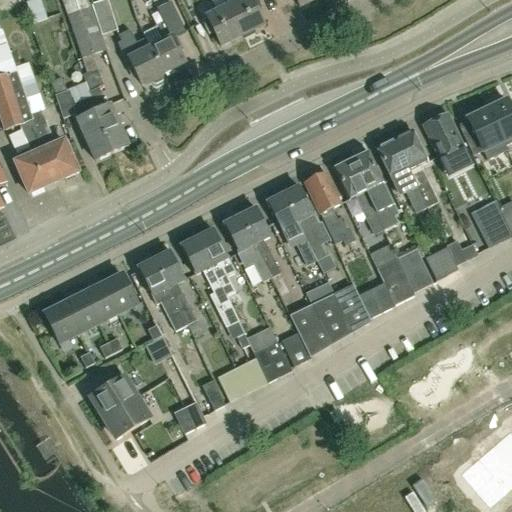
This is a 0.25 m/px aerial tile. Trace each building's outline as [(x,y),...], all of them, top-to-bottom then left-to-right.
[(0,0),(0,7),(1,12),(25,5),(23,0),(0,0)] [(33,25),(47,21),(40,0),(33,0),(27,3),(33,25)] [(67,0),(63,2),(81,59),(86,74),(97,70),(92,56),(107,51),(102,37),(91,5),(89,0),(67,0)] [(200,0),(186,0),(191,12),(203,7),(200,0)] [(224,0),(227,5),(243,37),(265,26),(258,12),(263,10),(257,0),(224,0)] [(316,0),(295,0),(300,8),(316,0)] [(96,5),(106,38),(122,33),(113,1),(96,5)] [(143,35),(145,40),(163,76),(185,65),(178,52),(182,51),(176,38),(186,33),(172,5),(157,12),(163,24),(155,28),(155,29),(143,35)] [(202,21),(209,35),(213,33),(221,48),(243,37),(227,5),(217,10),(205,16),(206,19),(202,21)] [(29,197),(60,183),(30,122),(29,117),(23,101),(9,59),(11,58),(0,27),(0,120),(4,133),(19,127),(29,149),(21,153),(23,157),(13,162),(29,197)] [(130,77),(134,75),(140,88),(150,83),(151,86),(154,87),(161,83),(163,80),(161,77),(163,76),(145,40),(135,45),(128,33),(117,39),(119,44),(116,46),(124,63),(124,64),(130,77)] [(19,56),(11,58),(9,59),(23,101),(40,95),(29,64),(22,67),(19,56)] [(98,70),(83,75),(86,85),(89,93),(90,93),(92,98),(97,110),(105,127),(100,130),(111,156),(130,147),(110,104),(107,106),(99,89),(104,87),(98,70)] [(60,79),(53,81),(57,96),(56,96),(64,119),(76,116),(78,119),(75,121),(95,163),(111,156),(100,130),(105,127),(97,110),(92,98),(90,93),(89,93),(91,98),(74,105),(69,92),(65,93),(60,79)] [(485,108),(507,152),(505,148),(511,144),(511,112),(507,102),(498,106),(497,103),(485,108)] [(476,117),(467,121),(487,162),(507,152),(485,108),(474,113),(476,117)] [(30,122),(60,183),(78,174),(63,140),(55,143),(40,112),(29,117),(30,122)] [(473,168),(468,157),(448,116),(423,128),(448,180),(473,168)] [(438,203),(421,167),(427,164),(412,132),(394,141),(413,181),(427,209),(438,203)] [(377,149),(398,193),(400,198),(408,194),(417,214),(427,209),(413,181),(394,141),(377,149)] [(369,154),(351,163),(378,219),(384,233),(397,226),(394,219),(398,217),(390,201),(391,200),(383,184),(384,184),(369,154)] [(335,170),(333,172),(348,202),(350,201),(355,199),(375,237),(384,233),(378,219),(351,163),(335,170)] [(338,220),(333,210),(341,206),(326,175),(304,185),(319,216),(320,216),(334,246),(343,243),(345,248),(355,243),(349,230),(347,230),(341,219),(338,220)] [(321,234),(314,219),(299,188),(282,196),(309,250),(315,262),(324,257),(314,237),(321,234)] [(309,250),(282,196),(267,203),(287,244),(294,241),(307,266),(315,262),(309,250)] [(494,203),(471,214),(489,250),(511,238),(511,237),(511,235),(505,224),(494,203)] [(288,293),(264,243),(270,239),(255,209),(239,217),(270,280),(279,298),(288,293)] [(270,280),(239,217),(223,225),(245,269),(253,265),(262,284),(270,280)] [(197,239),(225,298),(234,294),(226,279),(234,276),(227,262),(212,231),(197,239)] [(225,298),(197,239),(180,246),(196,278),(203,274),(206,282),(208,281),(214,295),(208,298),(222,327),(235,320),(225,299),(225,298)] [(456,242),(455,243),(445,248),(455,268),(477,257),(471,246),(460,252),(456,242)] [(445,248),(439,251),(431,255),(438,266),(429,271),(435,283),(457,271),(455,268),(445,248)] [(196,324),(178,287),(184,284),(169,252),(152,261),(186,329),(196,324)] [(398,260),(376,271),(383,285),(394,307),(414,297),(414,295),(402,270),(398,260)] [(186,329),(152,261),(138,268),(153,299),(157,308),(160,306),(175,334),(186,329)] [(421,261),(402,270),(414,295),(433,285),(433,284),(421,261)] [(103,287),(117,316),(137,306),(123,277),(103,287)] [(353,288),(352,288),(370,324),(369,321),(394,308),(394,307),(383,285),(357,297),(353,288)] [(103,287),(84,297),(98,326),(117,316),(103,287)] [(352,288),(333,297),(338,307),(351,333),(370,324),(352,288)] [(84,297),(64,307),(79,335),(98,326),(84,297)] [(333,297),(311,308),(329,344),(351,333),(338,307),(333,297)] [(59,345),(79,335),(64,307),(44,317),(59,345)] [(311,308),(290,318),(298,336),(307,355),(329,344),(311,308)] [(153,343),(161,338),(156,328),(148,332),(153,343)] [(298,336),(281,344),(293,369),(310,360),(307,355),(298,336)] [(108,345),(114,356),(122,351),(117,341),(108,345)] [(254,355),(268,384),(291,373),(276,344),(254,355)] [(114,356),(108,345),(99,349),(105,360),(114,356)] [(86,370),(95,365),(89,355),(80,359),(86,370)] [(255,360),(234,371),(247,395),(268,384),(254,355),(253,356),(255,360)] [(247,395),(234,371),(217,380),(229,404),(247,395)] [(104,420),(136,400),(123,379),(91,399),(104,420)] [(213,383),(202,388),(214,412),(225,407),(213,383)] [(136,400),(104,420),(117,441),(149,421),(136,400)] [(206,426),(195,405),(185,410),(195,431),(206,426)] [(195,431),(185,410),(174,415),(184,437),(195,431)] [(511,435),(510,433),(477,461),(492,478),(475,493),(489,510),(511,490),(511,435)] [(386,463),(394,481),(413,472),(405,454),(386,463)] [(423,466),(406,476),(413,487),(430,476),(423,466)]
